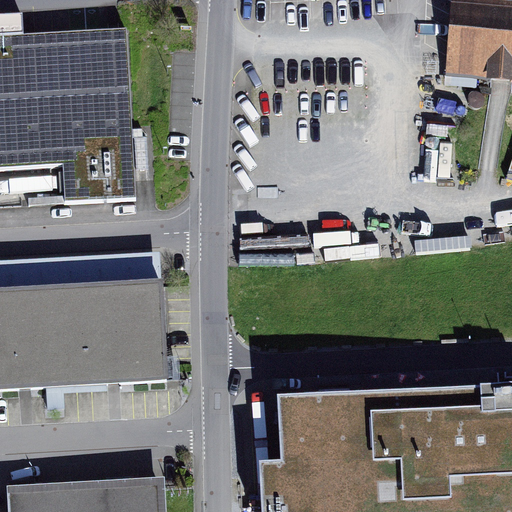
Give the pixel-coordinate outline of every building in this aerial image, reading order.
[(511,7),(452,4),(447,75),(511,78),(511,7)] [(126,40),(0,48),(0,177),(69,173),(72,207),(136,203),(126,40)] [(0,299),(162,290),(160,259),(0,268),(0,299)] [(0,399),(168,389),(162,290),(0,299),(0,399)] [(511,511),(511,391),(278,404),(281,470),(260,471),(262,511),(511,511)] [(15,499),(15,511),(170,511),(169,492),(15,499)]
